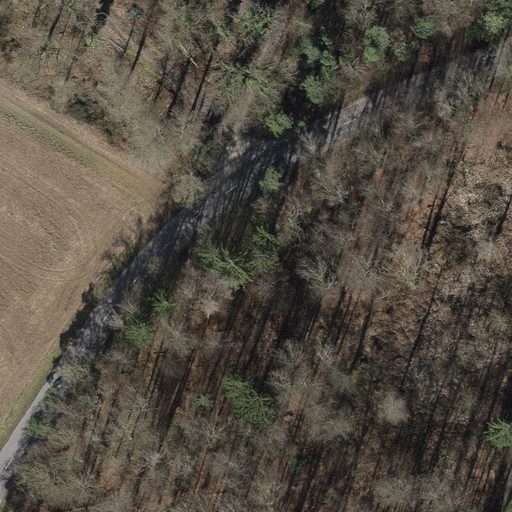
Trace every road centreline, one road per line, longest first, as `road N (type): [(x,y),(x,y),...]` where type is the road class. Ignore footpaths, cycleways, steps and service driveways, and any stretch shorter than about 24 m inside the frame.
road 1 (tertiary): [(0,482),(118,298),(188,216),(250,161),(511,46)]
road 2 (track): [(250,161),(262,72),(299,0)]
road 3 (track): [(155,62),(250,161)]
